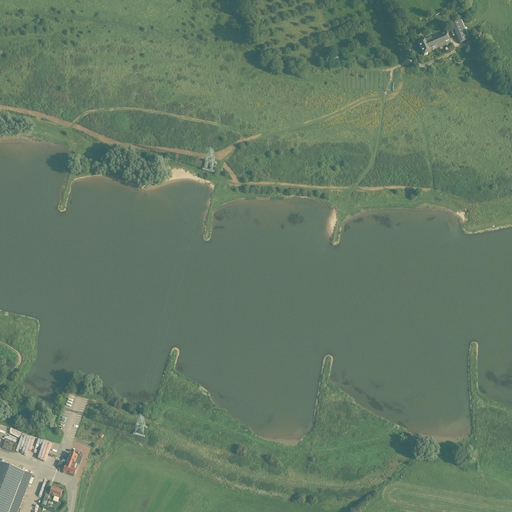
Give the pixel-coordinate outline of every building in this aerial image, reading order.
[(462,19),(451,23),(457,43),(469,39),(462,19)] [(429,52),(432,51),(450,43),(445,32),(424,41),(418,43),(424,56),(430,53),(429,52)] [(82,400),(79,408),(85,410),(88,402),(82,400)] [(66,430),(71,412),(63,410),(58,428),(66,430)] [(14,453),(17,445),(5,441),(2,449),(14,453)] [(71,450),(70,453),(66,463),(60,461),(57,467),(59,467),(59,468),(64,470),(63,472),(74,476),(76,470),(78,465),(76,464),(75,463),(77,456),(76,456),(78,452),(71,450)] [(0,511),(17,511),(31,476),(0,463),(0,511)] [(59,499),(60,498),(62,495),(61,494),(62,491),(52,487),(49,495),(59,499)]
